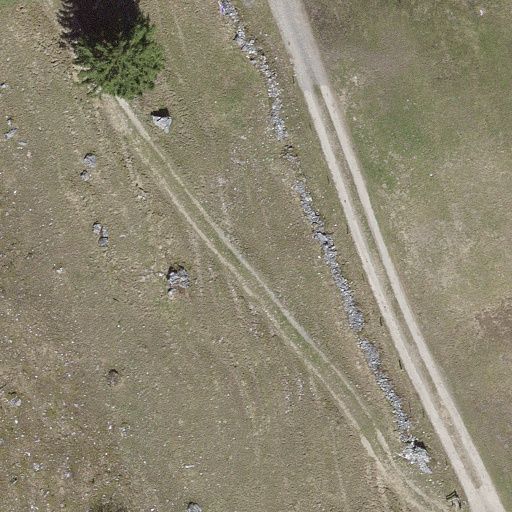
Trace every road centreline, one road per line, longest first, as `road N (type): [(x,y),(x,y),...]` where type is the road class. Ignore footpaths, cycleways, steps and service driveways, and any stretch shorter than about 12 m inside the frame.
road 1 (track): [(47,0),(361,437),(434,511)]
road 2 (track): [(481,511),(401,332),(278,0)]
